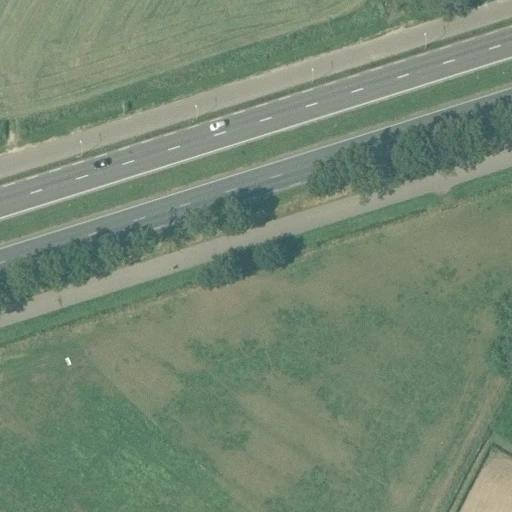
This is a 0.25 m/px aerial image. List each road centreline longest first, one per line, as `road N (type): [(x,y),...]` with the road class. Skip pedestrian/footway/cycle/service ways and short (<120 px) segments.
road 1 (primary): [(511,43),(0,207)]
road 2 (unclassified): [(511,7),(0,169)]
road 3 (unclassified): [(0,321),(511,160)]
road 4 (primary): [(0,268),(511,108)]
